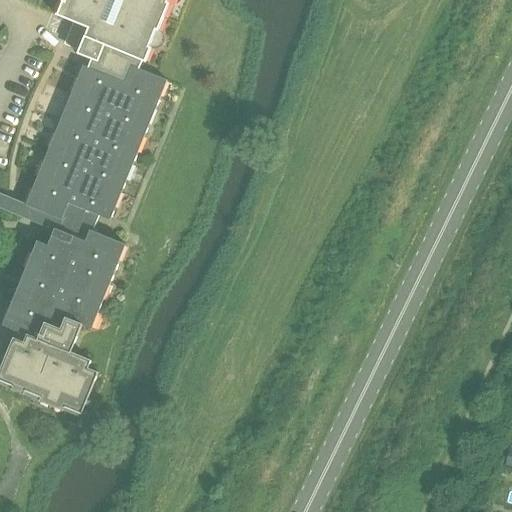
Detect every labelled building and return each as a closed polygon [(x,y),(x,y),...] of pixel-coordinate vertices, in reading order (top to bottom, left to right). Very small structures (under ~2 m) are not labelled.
[(122,60),(140,68),(143,61),(146,63),(147,62),(146,61),(150,52),(156,37),(163,20),(170,4),(171,0),(62,0),(57,15),(78,24),(70,42),(81,47),(78,54),(94,61),(91,68),(115,77),(122,60)] [(14,298),(3,324),(7,326),(21,331),(27,334),(38,338),(44,323),(60,330),(65,318),(82,325),(83,324),(92,328),(103,303),(108,289),(114,276),(124,250),(126,245),(93,231),(93,230),(98,217),(99,215),(110,220),(111,218),(113,213),(124,186),(135,159),(145,133),(156,106),(159,99),(167,79),(162,77),(157,75),(140,68),(122,60),(115,77),(91,68),(84,65),(79,77),(68,103),(57,130),(46,157),(35,183),(26,203),(26,204),(30,205),(59,217),(57,224),(54,230),(49,244),(38,240),(36,245),(25,271),(18,289),(14,298)] [(44,323),(38,338),(72,351),(78,336),(82,325),(65,318),(60,330),(44,323)] [(0,371),(0,379),(15,386),(16,382),(24,385),(22,389),(37,395),(39,391),(61,400),(59,404),(82,413),(99,371),(89,367),(92,359),(72,351),(38,338),(27,334),(21,331),(18,339),(14,338),(9,349),(2,367),(0,371)] [(0,371),(2,367),(9,349),(0,345),(0,371)]
